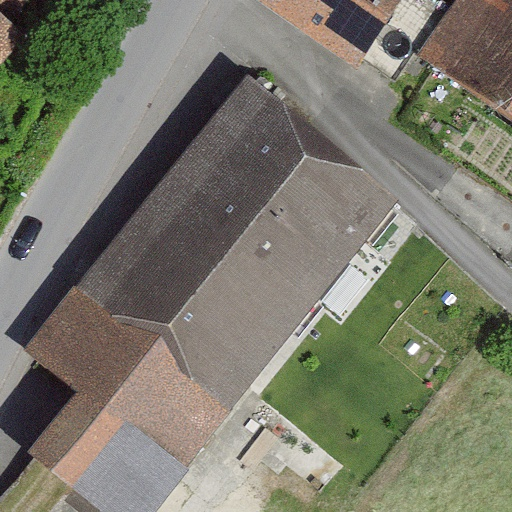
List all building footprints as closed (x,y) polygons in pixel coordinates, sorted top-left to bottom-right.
[(0,0),(0,17),(9,25),(30,0),(0,0)] [(240,0),(351,81),(410,0),(240,0)] [(511,0),(458,0),(407,69),(511,147),(511,0)] [(0,71),(27,42),(9,25),(0,17),(0,71)] [(79,511),(150,511),(390,210),(237,89),(24,355),(73,396),(23,465),(79,511)]
